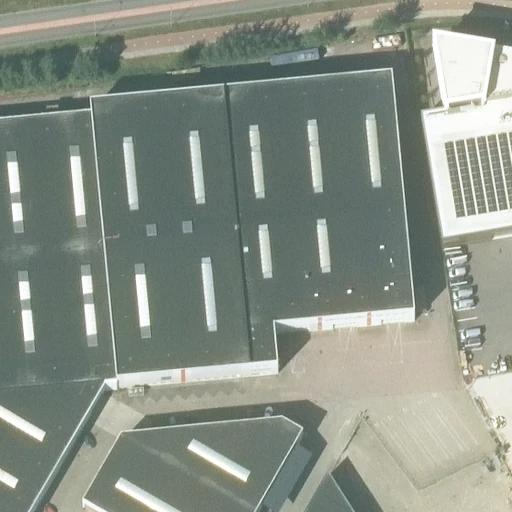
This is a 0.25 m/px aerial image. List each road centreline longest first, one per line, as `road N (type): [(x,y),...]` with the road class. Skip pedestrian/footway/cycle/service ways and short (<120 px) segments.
road 1 (tertiary): [(0,43),(301,0)]
road 2 (tertiary): [(173,0),(0,25)]
